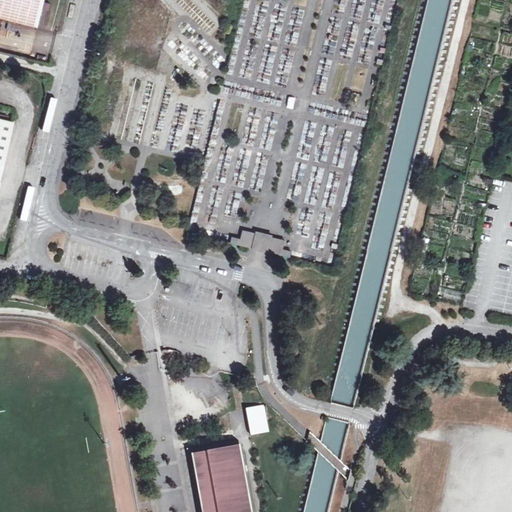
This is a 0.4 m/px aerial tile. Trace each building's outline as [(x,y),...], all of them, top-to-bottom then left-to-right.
[(0,0),(0,22),(41,33),(48,0),(0,0)] [(0,178),(13,127),(0,123),(0,178)] [(232,242),(250,246),(254,231),(245,229),(243,238),(233,235),(232,242)] [(284,239),(254,231),(250,246),(281,254),(283,247),(284,239)] [(293,250),(283,247),(281,254),(291,256),(293,250)] [(264,407),(247,410),(252,435),(269,432),(264,407)] [(253,511),(241,448),(192,457),(203,511),(253,511)]
